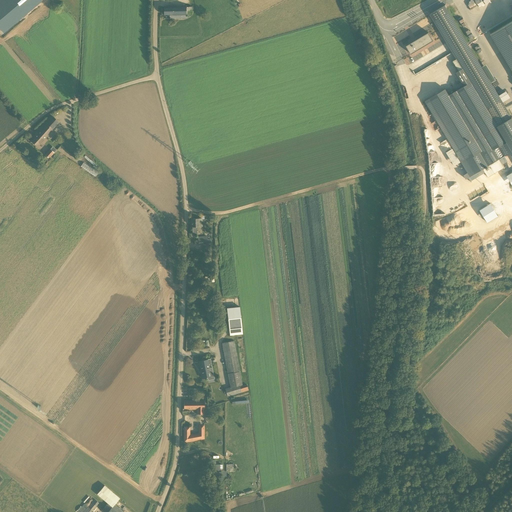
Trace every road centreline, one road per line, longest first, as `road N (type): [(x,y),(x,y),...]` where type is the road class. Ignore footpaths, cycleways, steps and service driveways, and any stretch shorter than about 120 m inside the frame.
road 1 (unclassified): [(158,511),(176,455),(185,210),(157,75)]
road 2 (track): [(390,511),(425,216),(419,167)]
road 3 (track): [(419,167),(386,168),(221,213),(185,210)]
road 4 (unclassified): [(0,151),(53,108),(157,75)]
